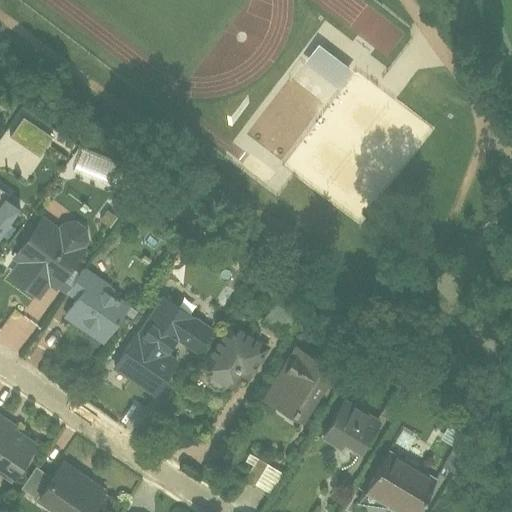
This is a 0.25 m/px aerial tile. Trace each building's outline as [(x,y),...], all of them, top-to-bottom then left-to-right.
[(299,60),(335,88),(349,70),(314,42),(299,60)] [(33,154),(47,135),(19,114),(5,133),(33,154)] [(109,186),(116,164),(76,151),(68,172),(109,186)] [(0,233),(25,195),(0,178),(0,233)] [(51,279),(68,291),(83,269),(75,263),(98,229),(70,210),(61,224),(41,210),(12,252),(22,259),(10,276),(40,296),(51,279)] [(67,314),(105,338),(131,298),(83,269),(68,291),(78,297),(67,314)] [(115,364),(158,392),(189,344),(198,349),(213,325),(161,292),(115,364)] [(0,326),(0,342),(12,352),(34,324),(15,309),(0,326)] [(250,372),(270,341),(237,320),(206,368),(231,384),(242,367),(250,372)] [(308,418),(339,366),(296,341),(265,393),(308,418)] [(359,451),(382,414),(347,393),(324,430),(359,451)] [(0,472),(12,480),(35,444),(0,421),(0,472)] [(410,511),(412,511),(438,471),(393,444),(368,486),(410,511)] [(240,479),(271,493),(282,471),(251,456),(240,479)] [(54,511),(90,511),(103,493),(55,461),(32,497),(54,511)] [(446,511),(454,499),(441,492),(429,511),(446,511)]
